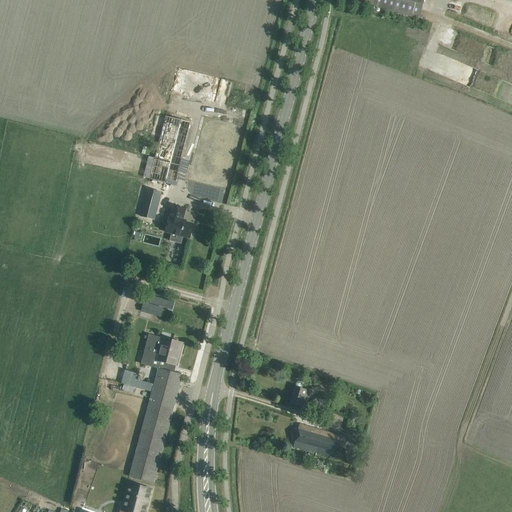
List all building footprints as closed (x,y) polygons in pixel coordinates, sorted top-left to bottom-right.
[(354,0),(353,6),(371,11),(372,7),(419,19),(423,0),(354,0)] [(198,73),(178,68),(172,92),(192,97),(198,73)] [(175,186),(191,123),(165,116),(149,179),(175,186)] [(185,209),(173,206),(169,218),(168,218),(165,231),(172,233),(170,241),(181,244),(183,236),(190,238),(193,224),(182,221),(185,209)] [(151,295),(148,303),(172,310),(174,302),(151,295)] [(143,303),(141,312),(161,317),(161,315),(163,308),(154,306),(143,303)] [(182,344),(149,335),(141,364),(172,372),(174,364),(176,365),(182,344)] [(183,375),(158,368),(129,477),(137,479),(135,484),(147,487),(149,482),(153,483),(183,375)] [(295,387),(293,393),(290,403),(305,407),(310,392),(295,387)] [(315,398),(314,402),(311,411),(325,416),(329,402),(315,398)] [(339,458),(345,437),(300,424),(293,447),(316,453),(316,452),(339,458)] [(120,509),(119,511),(145,511),(146,510),(147,507),(146,507),(149,499),(150,496),(149,495),(150,494),(151,491),(151,489),(137,486),(133,503),(126,501),(123,510),(120,509)]
